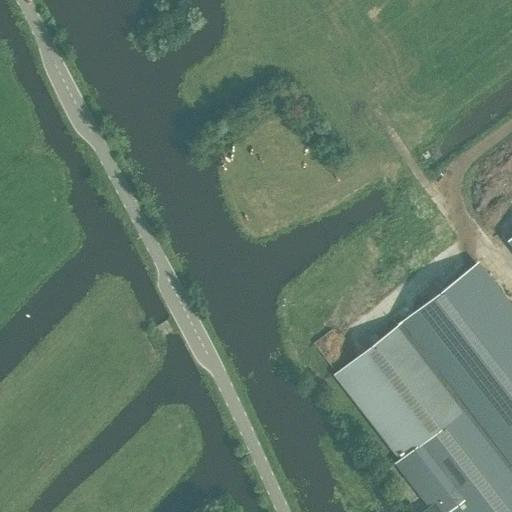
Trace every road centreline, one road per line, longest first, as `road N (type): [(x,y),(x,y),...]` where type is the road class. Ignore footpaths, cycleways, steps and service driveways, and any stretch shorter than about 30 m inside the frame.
road 1 (tertiary): [(284,511),(19,0)]
road 2 (track): [(511,276),(458,213),(450,177),(511,124)]
